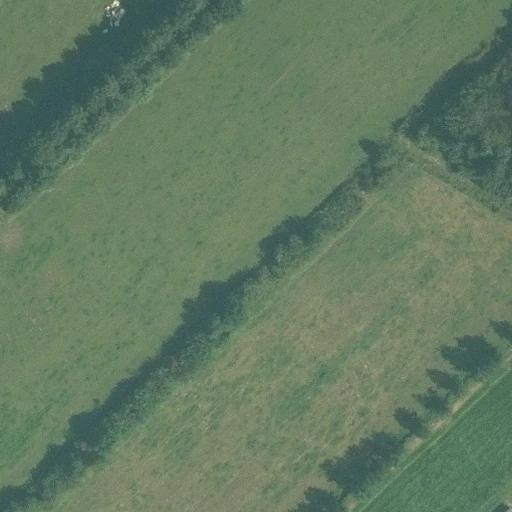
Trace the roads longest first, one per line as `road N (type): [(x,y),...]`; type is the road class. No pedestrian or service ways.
road 1 (track): [(403,137),(511,34)]
road 2 (track): [(511,202),(403,137)]
